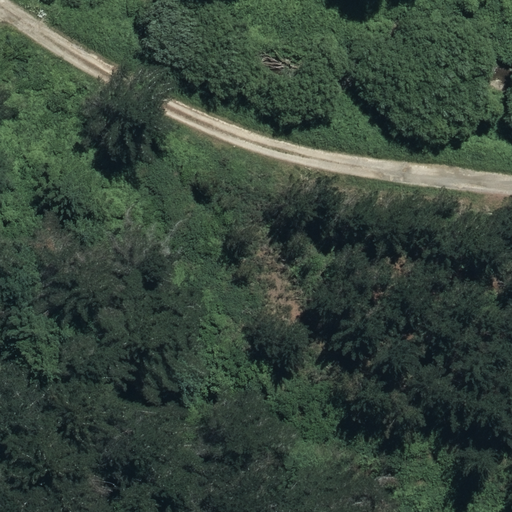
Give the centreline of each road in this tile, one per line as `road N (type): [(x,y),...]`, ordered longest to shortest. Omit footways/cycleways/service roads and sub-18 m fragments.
road 1 (track): [(0,5),(199,121),(317,159),(511,185)]
road 2 (track): [(511,459),(419,394),(354,361),(293,308),(224,170),(226,130)]
